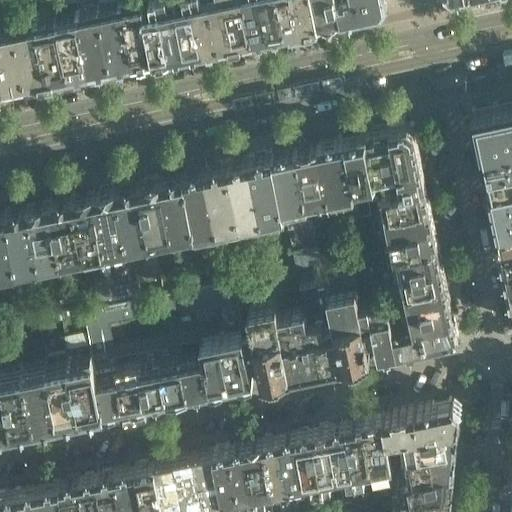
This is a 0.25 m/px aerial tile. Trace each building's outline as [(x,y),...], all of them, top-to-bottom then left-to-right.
[(155,51),(145,5),(143,0),(99,0),(100,6),(112,60),(134,56),(155,51)] [(171,48),(161,0),(152,0),(153,4),(145,5),(155,51),(171,48)] [(188,44),(179,0),(161,0),(171,48),(176,47),(185,45),(188,44)] [(205,40),(196,0),(179,0),(188,44),(205,40)] [(221,37),(213,0),(196,0),(205,40),(221,37)] [(237,34),(229,0),(213,0),(221,37),(237,34)] [(254,30),(247,0),(229,0),(237,34),(254,30)] [(270,26),(264,0),(247,0),(254,30),(270,26)] [(287,23),(282,0),(264,0),(270,26),(287,23)] [(303,20),(299,0),(282,0),(287,23),(289,22),(303,20)] [(299,0),(303,20),(319,17),(315,0),(299,0)] [(342,12),(340,0),(315,0),(319,17),(328,15),(335,14),(335,13),(342,12)] [(384,3),(385,0),(340,0),(342,12),(384,3)] [(112,60),(100,6),(80,10),(92,64),(96,63),(109,61),(112,60)] [(92,64),(80,10),(58,14),(70,69),(92,64)] [(70,69),(58,14),(37,18),(49,73),(70,69)] [(49,73),(37,18),(15,23),(28,78),(49,73)] [(28,78),(15,23),(0,25),(0,54),(6,82),(8,82),(26,78),(28,78)] [(511,98),(471,107),(489,187),(511,181),(511,98)] [(426,179),(414,125),(415,125),(408,120),(390,124),(402,184),(426,179)] [(402,184),(390,124),(366,129),(379,189),(402,184)] [(379,189),(366,129),(343,134),(355,192),(355,194),(363,193),(379,189)] [(355,192),(343,134),(320,139),(331,191),(344,188),(345,194),(355,192)] [(331,191),(320,139),(296,144),(309,202),(332,197),(331,191)] [(309,202),(296,144),(272,149),(285,207),(285,208),(299,205),(299,204),(309,202)] [(285,207),(272,149),(251,153),(265,217),(275,214),(274,209),(285,207)] [(265,217),(251,153),(228,158),(241,216),(254,214),(255,219),(265,217)] [(241,216),(228,158),(206,163),(220,227),(228,225),(227,219),(241,216)] [(220,227),(206,163),(162,172),(174,228),(176,236),(220,227)] [(174,228),(162,172),(140,177),(152,233),(174,228)] [(152,233),(140,177),(118,181),(130,237),(152,233)] [(430,199),(426,179),(402,184),(379,189),(363,193),(364,199),(384,195),(386,208),(430,199)] [(130,237),(118,181),(94,186),(107,242),(130,237)] [(511,181),(489,187),(497,227),(511,223),(511,181)] [(107,242),(94,186),(73,191),(85,247),(107,242)] [(85,247),(73,191),(51,196),(63,252),(85,247)] [(367,211),(364,199),(363,193),(355,194),(352,195),(354,204),(356,213),(367,211)] [(63,252),(51,196),(29,200),(41,256),(63,252)] [(434,218),(430,199),(386,208),(390,228),(434,218)] [(41,256),(29,200),(6,205),(19,261),(41,256)] [(357,220),(356,213),(354,204),(330,209),(334,225),(357,220)] [(0,264),(19,261),(6,205),(0,206),(0,264)] [(371,232),(367,211),(356,213),(357,220),(360,234),(371,232)] [(438,238),(434,218),(390,228),(394,246),(438,238)] [(511,243),(511,223),(497,227),(501,246),(511,243)] [(375,250),(371,232),(360,234),(364,252),(375,250)] [(442,257),(438,238),(394,246),(396,259),(397,264),(398,266),(442,257)] [(511,243),(501,246),(505,263),(511,261),(511,243)] [(321,261),(318,245),(291,250),(294,266),(321,261)] [(381,263),(378,249),(375,250),(364,252),(357,254),(360,269),(361,274),(382,269),(382,268),(397,264),(396,259),(381,263)] [(294,266),(291,250),(273,254),(276,269),(294,266)] [(446,275),(443,264),(444,264),(442,257),(398,266),(401,284),(446,275)] [(253,272),(251,263),(228,268),(230,277),(233,276),(253,272)] [(230,277),(228,268),(207,272),(208,281),(230,277)] [(380,349),(369,300),(367,300),(367,298),(361,274),(360,269),(352,271),(298,282),(303,304),(279,309),(277,299),(249,305),(263,373),(380,349)] [(208,281),(207,272),(185,277),(186,286),(208,281)] [(450,294),(448,286),(448,287),(446,275),(401,284),(405,303),(450,294)] [(146,311),(237,292),(233,276),(230,277),(208,281),(186,286),(163,291),(143,295),(146,311)] [(114,296),(110,277),(94,280),(98,300),(114,296)] [(186,286),(185,277),(162,282),(163,291),(186,286)] [(163,291),(162,282),(140,286),(142,295),(143,295),(163,291)] [(142,295),(140,286),(119,291),(121,299),(142,295)] [(454,312),(450,294),(405,303),(409,321),(454,312)] [(97,304),(96,295),(73,299),(75,309),(97,304)] [(75,309),(73,299),(51,304),(53,313),(75,309)] [(391,324),(388,306),(378,308),(375,299),(369,300),(380,349),(396,346),(391,324)] [(53,313),(51,304),(27,308),(29,317),(53,313)] [(458,333),(454,312),(409,321),(391,324),(396,346),(458,333)] [(254,375),(247,342),(224,347),(231,380),(254,375)] [(231,380),(224,347),(202,351),(209,385),(231,380)] [(209,385),(202,351),(182,355),(189,389),(209,385)] [(103,407),(97,373),(92,352),(70,356),(81,411),(103,407)] [(189,389),(182,355),(140,364),(147,398),(189,389)] [(81,411),(70,356),(47,361),(59,416),(81,411)] [(59,416),(47,361),(25,366),(36,420),(59,416)] [(147,398),(140,364),(119,369),(125,402),(147,398)] [(36,420),(25,366),(2,370),(14,425),(36,420)] [(125,402),(119,369),(97,373),(103,407),(125,402)] [(0,428),(14,425),(2,370),(0,370),(0,428)] [(459,418),(460,401),(453,395),(452,395),(416,403),(421,426),(459,418)] [(421,426),(416,403),(384,409),(389,433),(408,429),(421,426)] [(394,457),(389,433),(384,409),(364,414),(373,461),(394,457)] [(373,461),(364,414),(347,417),(359,477),(367,475),(364,463),(373,461)] [(359,477),(347,417),(331,421),(340,468),(349,466),(352,478),(359,477)] [(459,418),(421,426),(408,429),(412,448),(412,449),(457,440),(459,418)] [(340,468),(331,421),(314,424),(326,483),(334,482),(331,470),(340,468)] [(326,483),(314,424),(297,427),(307,475),(316,473),(319,485),(326,483)] [(307,475),(297,427),(281,431),(293,490),(301,489),(298,477),(307,475)] [(293,490),(281,431),(264,434),(274,482),(283,480),(286,492),(293,490)] [(280,511),(274,482),(264,434),(247,438),(259,497),(262,511),(280,511)] [(259,497),(247,438),(230,441),(240,489),(249,487),(252,499),(259,497)] [(455,462),(457,440),(412,449),(412,448),(407,449),(412,469),(412,470),(455,462)] [(240,489),(230,441),(214,445),(225,495),(227,504),(235,502),(233,490),(240,489)] [(225,495),(214,445),(195,449),(195,451),(208,510),(217,508),(214,497),(225,495)] [(208,510),(195,451),(195,449),(175,453),(186,503),(196,501),(199,511),(208,510)] [(186,503),(175,453),(156,457),(157,459),(167,511),(177,511),(176,505),(186,503)] [(167,511),(157,459),(156,457),(135,461),(135,462),(137,462),(137,464),(147,511),(158,509),(158,511),(167,511)] [(147,511),(137,464),(137,462),(135,462),(135,461),(116,465),(125,511),(147,511)] [(453,484),(455,462),(412,470),(412,469),(404,471),(408,491),(408,492),(453,484)] [(125,511),(116,465),(98,469),(107,511),(125,511)] [(107,511),(98,469),(81,472),(88,511),(107,511)] [(88,511),(81,472),(62,476),(62,478),(61,478),(61,480),(67,511),(88,511)] [(67,511),(61,480),(61,478),(62,478),(62,476),(40,481),(41,485),(46,511),(67,511)] [(46,511),(41,485),(40,481),(19,485),(19,486),(20,486),(25,511),(46,511)] [(448,501),(447,494),(451,493),(451,494),(452,494),(453,484),(408,492),(408,491),(403,492),(404,501),(396,502),(398,511),(451,501),(452,500),(450,500),(448,501)] [(25,511),(20,486),(19,486),(2,490),(2,489),(0,489),(5,511),(25,511)] [(365,511),(363,497),(313,506),(314,511),(365,511)] [(450,511),(451,501),(398,511),(397,511),(450,511)]
